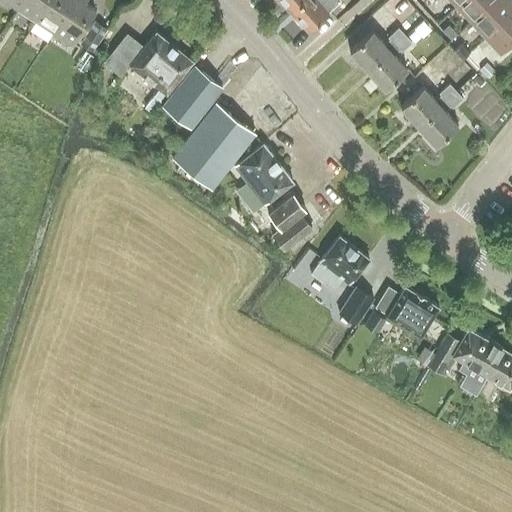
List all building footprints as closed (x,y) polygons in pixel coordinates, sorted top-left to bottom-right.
[(36,19),(48,0),(23,0),(18,8),(36,19)] [(54,31),(74,0),(48,0),(36,19),(54,31)] [(84,0),(74,0),(54,31),(73,43),(95,9),(84,2),(84,0)] [(279,0),(290,11),(301,0),(279,0)] [(318,0),(301,0),(290,11),(308,31),(329,12),(318,0)] [(471,21),(493,0),(461,0),(456,6),(471,21)] [(485,37),(511,12),(511,1),(510,0),(493,0),(471,21),(485,37)] [(511,43),(511,12),(485,37),(501,54),(511,43)] [(108,28),(95,19),(80,42),(93,51),(108,28)] [(442,30),(451,40),(458,33),(449,24),(442,30)] [(367,69),(405,35),(399,27),(388,37),(390,39),(385,44),(372,30),(350,50),(367,69)] [(188,66),(188,67),(193,60),(156,31),(143,47),(127,34),(105,62),(122,74),(130,64),(160,87),(146,105),(152,112),(168,91),(188,66)] [(34,38),(28,34),(21,43),(28,48),(34,38)] [(367,69),(385,88),(407,68),(394,54),(400,49),(401,51),(412,42),(405,35),(367,69)] [(454,50),(462,59),(470,51),(462,42),(454,50)] [(435,79),(456,60),(447,50),(426,69),(435,79)] [(191,69),(188,67),(188,66),(168,91),(172,94),(163,105),(190,126),(222,86),(195,64),(191,69)] [(418,125),(456,90),(449,83),(439,93),(441,95),(436,100),(423,86),(401,106),(418,125)] [(463,97),(456,90),(418,125),(436,144),(458,124),(445,110),(451,105),(452,107),(463,97)] [(211,188),(255,132),(215,101),(171,156),(211,188)] [(264,203),(293,180),(263,142),(234,165),(264,203)] [(280,228),(305,208),(292,192),(267,212),(280,228)] [(312,226),(301,212),(273,233),(284,248),(312,226)] [(369,257),(354,246),(339,234),(319,261),(310,273),(335,291),(344,280),(349,284),(369,257)] [(320,254),(309,246),(297,263),(308,271),(320,254)] [(356,284),(338,312),(356,324),(374,296),(356,284)] [(400,293),(388,286),(376,306),(386,313),(420,334),(439,305),(405,284),(400,293)] [(387,317),(374,309),(366,323),(378,331),(387,317)] [(452,354),(487,375),(503,347),(468,327),(452,354)] [(424,346),(417,358),(427,364),(435,352),(424,346)] [(511,352),(503,347),(487,375),(476,394),(487,400),(498,381),(509,388),(511,383),(511,352)]
